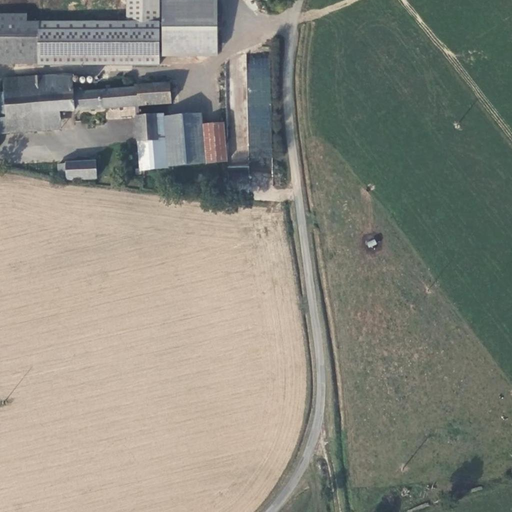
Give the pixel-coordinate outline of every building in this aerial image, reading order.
[(0,64),(39,65),(39,66),(160,66),(159,0),(127,0),(128,23),(27,24),(27,16),(0,16),(0,64)] [(0,94),(0,117),(59,113),(76,111),(171,104),(169,85),(131,87),(132,91),(81,95),(80,91),(73,91),(73,75),(3,80),(4,94),(0,94)] [(167,167),(249,160),(244,123),(215,124),(213,112),(167,116),(169,140),(138,143),(141,174),(168,171),(167,167)] [(59,113),(0,117),(0,134),(61,130),(59,113)] [(169,140),(167,116),(136,118),(138,143),(169,140)] [(68,181),(97,179),(97,162),(66,164),(68,181)] [(58,165),(59,181),(68,181),(66,164),(58,165)]
